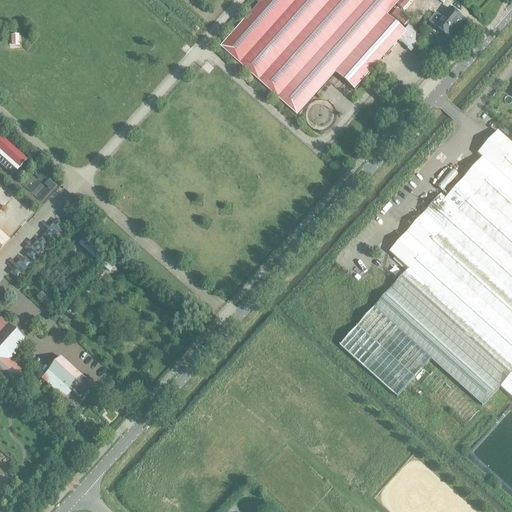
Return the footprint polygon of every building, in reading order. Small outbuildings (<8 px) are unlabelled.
[(262,0),(220,47),(297,116),(335,73),(354,90),(399,41),(411,51),(423,38),(409,26),(404,31),(387,16),(400,0),(262,0)] [(429,21),(448,36),(459,24),(460,25),(465,18),(450,6),(441,16),(436,12),(429,21)] [(11,34),(11,45),(20,44),(19,34),(11,34)] [(511,398),(511,146),(508,143),(509,141),(494,127),(493,128),(473,150),(478,154),(448,188),(441,195),(436,191),(407,223),(384,248),(408,270),(340,346),(397,398),(432,360),(448,374),(484,407),(501,388),(511,398)] [(0,160),(14,173),(27,158),(0,133),(0,160)] [(45,184),(51,189),(55,185),(49,179),(45,184)] [(20,280),(57,236),(62,241),(66,236),(61,232),(66,226),(57,219),(12,273),(20,280)] [(0,252),(10,240),(0,231),(0,252)] [(84,239),(78,246),(109,273),(115,267),(84,239)] [(27,343),(0,319),(0,375),(7,382),(9,384),(22,370),(11,361),(27,343)] [(42,380),(43,380),(65,400),(71,392),(81,401),(94,388),(61,358),(42,380)]
